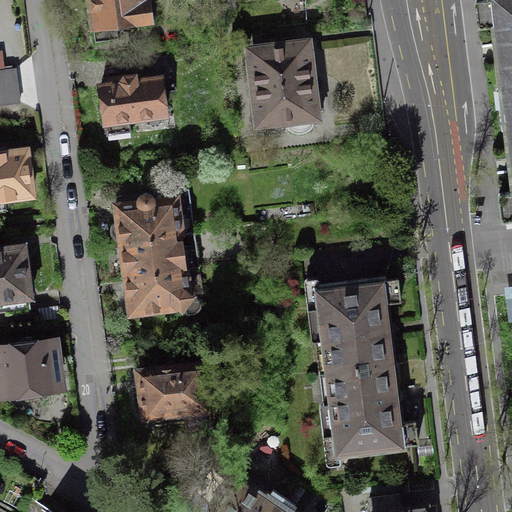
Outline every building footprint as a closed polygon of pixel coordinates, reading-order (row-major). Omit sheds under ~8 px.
[(153,17),(150,0),(89,0),(90,2),(93,29),(150,22),(150,23),(155,22),(154,17),(153,17)] [(497,89),(499,108),(511,106),(511,0),(475,0),(478,26),(492,24),(495,51),(499,87),(498,87),(497,87),(497,88),(497,89)] [(263,48),(251,50),(260,121),(288,118),(289,127),(290,129),(292,130),(294,131),(297,132),(299,132),(301,132),(304,131),(306,131),(308,129),(309,128),(311,127),(312,125),(311,115),(315,114),(314,110),(322,109),(320,90),(312,91),(306,43),(281,46),(280,38),(271,39),(262,40),(263,48)] [(1,51),(0,51),(0,104),(20,102),(15,68),(4,70),(3,63),(1,51)] [(101,85),(107,134),(131,131),(129,119),(166,114),(161,78),(169,77),(166,56),(133,61),(135,74),(126,75),(125,76),(124,76),(123,77),(122,78),(121,79),(121,80),(121,82),(116,82),(111,83),(112,84),(101,85)] [(511,106),(499,108),(501,127),(501,128),(502,128),(503,128),(504,128),(509,164),(511,191),(499,193),(502,219),(511,217),(511,106)] [(0,208),(5,208),(3,198),(32,194),(26,149),(5,152),(5,150),(0,150),(0,208)] [(121,241),(181,233),(194,232),(192,213),(178,215),(176,196),(154,199),(153,198),(153,196),(152,195),(151,195),(150,194),(149,193),(148,193),(147,192),(145,192),(144,193),(143,193),(142,193),(142,192),(124,195),(125,199),(125,203),(116,204),(118,221),(117,221),(115,222),(114,223),(113,225),(113,226),(112,228),(112,230),(112,231),(112,233),(113,235),(114,236),(115,238),(116,239),(118,239),(119,240),(121,240),(121,241)] [(181,233),(121,241),(122,250),(126,276),(186,268),(181,233)] [(0,311),(5,311),(6,315),(29,312),(28,308),(30,308),(28,295),(29,294),(29,291),(33,290),(31,275),(27,276),(22,245),(0,248),(0,311)] [(189,291),(186,268),(126,276),(127,285),(131,312),(178,306),(188,313),(196,312),(200,306),(199,299),(189,291)] [(324,338),(328,370),(396,361),(393,331),(389,301),(400,300),(398,278),(386,279),(386,275),(312,284),(318,339),(324,338)] [(0,347),(0,390),(60,383),(54,339),(32,342),(31,336),(19,337),(5,339),(6,347),(0,347)] [(142,410),(150,417),(160,415),(162,413),(184,410),(187,429),(211,426),(202,359),(170,363),(168,350),(139,354),(141,370),(138,370),(140,382),(142,398),(140,400),(142,410)] [(396,361),(328,370),(331,401),(326,402),(333,456),(407,447),(406,443),(418,442),(415,420),(404,421),(400,391),(396,361)] [(213,511),(273,511),(281,500),(267,490),(266,492),(242,476),(239,481),(235,486),(232,484),(213,511)] [(426,511),(426,505),(401,508),(399,494),(369,497),(370,511),(426,511)] [(281,500),(273,511),(296,511),(295,511),(296,509),(281,500)] [(61,511),(58,510),(56,511),(47,511),(32,501),(25,511),(61,511)]
